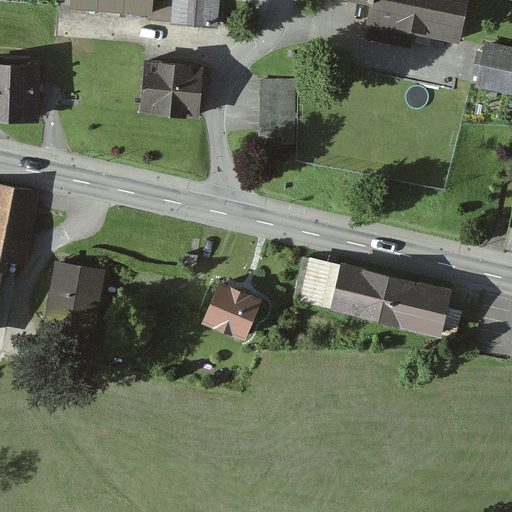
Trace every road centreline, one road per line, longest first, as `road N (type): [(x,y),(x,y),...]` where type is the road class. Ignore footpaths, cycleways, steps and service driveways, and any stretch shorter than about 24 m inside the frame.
road 1 (tertiary): [(216,214),(511,281)]
road 2 (residential): [(216,214),(210,90),(260,36),(279,0)]
road 3 (tertiary): [(0,161),(216,214)]
